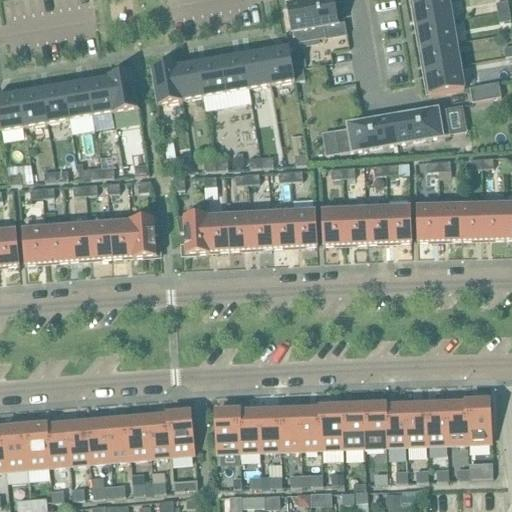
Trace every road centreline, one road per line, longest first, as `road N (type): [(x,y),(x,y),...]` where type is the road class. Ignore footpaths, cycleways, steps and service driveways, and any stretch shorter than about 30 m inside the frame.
road 1 (unclassified): [(0,391),(511,364)]
road 2 (unclassified): [(511,283),(0,308)]
